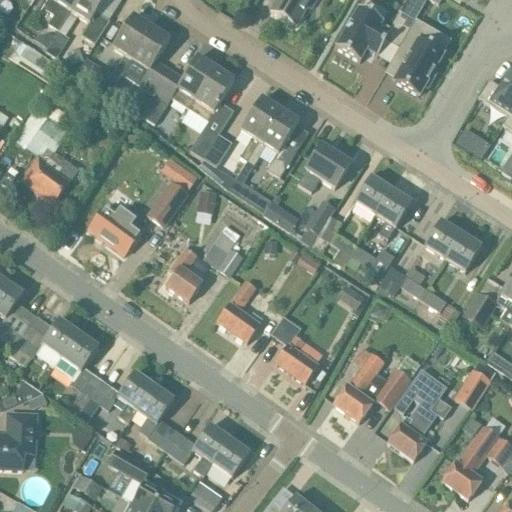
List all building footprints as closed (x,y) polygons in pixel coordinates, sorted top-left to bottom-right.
[(45,0),(50,2),(45,10),(45,15),(53,21),(48,29),(58,35),(80,0),(45,0)] [(106,0),(80,0),(58,35),(65,40),(78,21),(88,27),(80,40),(94,49),(109,26),(96,17),(106,0)] [(277,0),(269,15),(295,30),(307,11),(310,12),(317,0),(277,0)] [(408,0),(399,16),(414,25),(415,24),(428,0),(408,0)] [(429,0),(428,3),(437,9),(442,0),(429,0)] [(334,51),(334,52),(359,67),(360,66),(359,65),(365,54),(376,60),(375,61),(376,62),(386,46),(398,53),(414,25),(399,16),(389,33),(381,28),(381,27),(382,28),(383,27),(357,12),(356,13),(357,13),(335,51),(334,51)] [(120,80),(151,33),(132,20),(111,53),(123,61),(111,80),(86,64),(75,80),(103,100),(105,96),(108,98),(120,80)] [(398,53),(394,61),(405,68),(403,72),(402,71),(393,86),(418,100),(424,90),(428,92),(435,78),(432,76),(442,59),(418,45),(426,32),(416,26),(416,24),(415,24),(414,25),(398,53)] [(169,75),(155,66),(169,45),(151,33),(120,80),(152,101),(169,75)] [(33,44),(45,53),(54,40),(46,38),(39,40),(33,44)] [(68,61),(71,68),(82,64),(79,56),(68,61)] [(45,62),(33,80),(48,89),(60,71),(45,62)] [(169,75),(152,101),(167,110),(171,104),(189,115),(215,74),(196,62),(182,84),(169,75)] [(233,86),(215,74),(189,115),(207,127),(233,86)] [(488,85),(477,103),(507,122),(501,130),(502,131),(511,115),(511,75),(510,74),(499,92),(488,85)] [(246,167),(279,115),(260,103),(239,136),(251,143),(239,163),(246,167)] [(67,136),(37,114),(14,145),(37,162),(20,186),(53,210),(78,175),(52,156),(67,136)] [(298,127),(279,115),(246,167),(253,172),(265,152),(276,159),(266,175),(279,183),(296,157),(308,137),(296,130),(298,127)] [(511,115),(502,131),(511,136),(511,115)] [(189,156),(202,165),(218,140),(204,132),(189,156)] [(464,134),(455,148),(465,155),(474,141),(464,134)] [(137,140),(128,141),(129,148),(138,147),(137,140)] [(218,140),(202,165),(215,173),(231,149),(218,140)] [(349,169),(321,151),(297,190),(310,198),(318,185),(334,195),(349,169)] [(196,184),(169,164),(160,177),(187,196),(196,184)] [(374,221),(390,195),(369,182),(353,207),(374,221)] [(186,198),(172,188),(148,221),(162,231),(186,198)] [(411,208),(390,195),(374,221),(383,226),(377,238),(388,245),(395,234),(411,208)] [(216,198),(199,196),(197,211),(213,214),(216,198)] [(306,233),(299,244),(310,252),(318,241),(330,221),(335,214),(322,206),(305,233),(306,233)] [(107,210),(88,236),(123,261),(139,240),(132,235),(128,232),(133,226),(119,216),(118,218),(107,210)] [(330,221),(318,241),(328,248),(335,238),(341,228),(330,221)] [(443,265),(460,239),(439,226),(423,252),(443,265)] [(239,240),(226,231),(203,264),(228,281),(241,262),(229,254),(239,240)] [(355,250),(335,238),(328,248),(338,254),(332,265),(344,273),(344,272),(342,271),(349,260),(355,250)] [(480,253),(460,239),(443,265),(464,278),(480,253)] [(264,254),(275,254),(276,246),(264,246),(264,254)] [(355,250),(349,260),(381,281),(393,261),(381,253),(375,263),(355,250)] [(188,308),(201,290),(196,286),(202,278),(189,269),(195,261),(185,254),(171,275),(174,278),(165,291),(188,308)] [(287,263),(294,267),(299,259),(293,255),(287,263)] [(297,267),(314,277),(319,269),(302,259),(297,267)] [(404,281),(389,271),(378,290),(394,300),(399,292),(418,304),(425,294),(418,290),(424,281),(410,272),(404,281)] [(499,324),(509,330),(511,324),(511,281),(495,309),(505,315),(499,324)] [(2,286),(0,288),(0,321),(5,324),(0,330),(0,339),(14,349),(34,321),(16,308),(22,300),(2,286)] [(255,293),(246,286),(229,309),(216,328),(246,349),(259,331),(238,316),(255,293)] [(445,307),(425,294),(418,304),(439,317),(445,307)] [(363,302),(358,299),(350,311),(355,314),(363,302)] [(495,309),(478,299),(455,339),(462,343),(471,329),(480,334),(495,309)] [(370,318),(377,322),(384,320),(387,314),(376,307),(370,318)] [(460,317),(447,310),(436,327),(448,335),(460,317)] [(40,349),(60,363),(77,339),(58,325),(51,333),(34,321),(14,349),(7,359),(25,371),(31,362),(40,349)] [(283,321),(271,338),(275,341),(287,350),(285,352),(274,369),(304,390),(316,374),(317,372),(297,357),(304,348),(303,347),(295,342),(301,334),(283,321)] [(77,339),(60,363),(54,373),(64,380),(70,370),(80,377),(97,353),(77,339)] [(492,358),(486,368),(511,385),(511,369),(493,357),(492,358)] [(382,367),(371,359),(348,392),(346,391),(332,410),(358,428),(374,406),(388,415),(409,385),(393,374),(385,385),(375,378),(382,367)] [(494,378),(477,367),(454,404),(471,414),(494,378)] [(398,432),(387,448),(412,467),(424,451),(426,448),(420,443),(437,421),(437,420),(443,424),(451,412),(438,404),(446,393),(421,374),(393,413),(402,420),(413,405),(418,409),(408,424),(406,422),(401,429),(398,432)] [(117,421),(127,428),(153,392),(133,378),(121,394),(116,402),(126,409),(117,421)] [(101,386),(91,379),(86,387),(78,381),(73,387),(71,390),(79,395),(75,401),(85,408),(101,386)] [(42,399),(22,384),(18,397),(0,405),(0,416),(1,418),(28,406),(36,403),(42,400),(43,401),(42,399)] [(101,386),(85,408),(92,413),(94,414),(98,409),(107,415),(113,406),(105,400),(110,393),(101,386)] [(147,440),(146,442),(157,449),(152,456),(160,462),(165,455),(178,437),(168,430),(162,440),(153,434),(173,406),(153,392),(136,416),(146,424),(139,434),(147,440)] [(36,403),(28,406),(31,414),(46,407),(43,401),(42,400),(36,403)] [(91,418),(82,412),(75,423),(84,429),(91,418)] [(36,421),(7,420),(6,442),(3,444),(0,444),(0,475),(22,476),(23,461),(35,462),(36,421)] [(470,422),(461,433),(472,441),(480,429),(470,422)] [(203,482),(228,445),(209,431),(191,456),(203,464),(194,476),(203,482)] [(511,453),(483,433),(458,470),(455,468),(441,487),(467,505),(481,486),(473,480),(486,461),(499,470),(511,453)] [(187,444),(178,437),(165,455),(183,468),(189,459),(180,453),(187,444)] [(114,449),(125,457),(130,450),(119,442),(114,449)] [(248,459),(228,445),(203,482),(211,470),(231,484),(248,459)] [(176,511),(178,509),(143,489),(150,476),(116,456),(108,470),(132,484),(121,503),(137,511),(176,511)] [(101,494),(79,480),(72,491),(93,505),(101,494)] [(215,511),(222,503),(199,487),(188,502),(202,511),(215,511)] [(50,511),(60,495),(52,491),(41,511),(50,511)] [(77,511),(81,506),(69,498),(63,509),(68,511),(77,511)] [(306,511),(294,502),(285,511),(275,511),(270,508),(266,511),(306,511)] [(137,511),(121,503),(132,509),(129,511),(137,511)]
